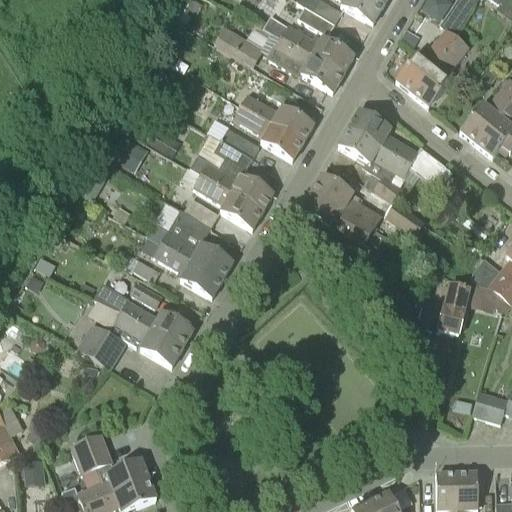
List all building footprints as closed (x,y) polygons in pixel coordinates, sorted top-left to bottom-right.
[(305,11),(334,29),(340,17),(312,0),(302,0),(298,7),(305,11)] [(382,12),(361,0),(334,0),(343,5),(339,11),(371,30),(382,12)] [(361,0),(382,12),(388,0),(361,0)] [(479,5),(482,0),(460,0),(451,15),(439,30),(445,35),(428,56),(423,52),(418,57),(395,87),(412,100),(454,42),(467,27),(479,5)] [(511,0),(482,0),(479,5),(511,27),(511,0)] [(195,23),(201,9),(189,3),(183,16),(195,23)] [(334,29),(305,11),(297,24),(327,41),(334,29)] [(262,35),(342,80),(352,62),(321,44),(320,45),(314,41),(311,46),(287,32),(286,33),(269,23),(262,35)] [(342,80),(262,35),(255,30),(246,45),(224,33),(213,51),(252,73),(261,57),(269,62),(266,67),(297,85),(300,79),(332,98),(342,80)] [(468,53),(454,42),(412,100),(428,113),(451,83),(447,80),(468,53)] [(150,68),(143,80),(154,87),(161,75),(150,68)] [(489,90),(498,79),(486,71),(478,82),(489,90)] [(283,109),(289,99),(265,85),(259,95),(283,109)] [(459,137),(476,151),(511,104),(511,87),(509,85),(487,112),(482,108),(459,137)] [(147,116),(151,108),(133,98),(114,131),(130,140),(136,130),(131,127),(140,112),(147,116)] [(240,113),(302,149),(313,130),(281,112),(277,118),(247,100),(240,113)] [(511,104),(476,151),(491,163),(501,151),(509,157),(511,152),(511,104)] [(302,149),(240,113),(233,124),(264,142),(260,148),(291,167),(302,149)] [(359,116),(348,135),(410,171),(409,174),(420,183),(437,196),(453,178),(433,162),(420,153),(417,158),(387,140),(390,135),(359,116)] [(206,139),(210,141),(251,165),(259,153),(227,135),(228,133),(214,125),(206,139)] [(154,153),(163,138),(155,133),(146,148),(154,153)] [(410,171),(348,135),(337,152),(364,169),(361,174),(369,178),(382,186),(376,197),(375,198),(395,210),(420,183),(409,174),(410,171)] [(146,156),(123,141),(109,164),(132,178),(146,156)] [(190,175),(262,217),(272,200),(240,181),(251,165),(210,141),(190,175)] [(262,217),(190,175),(187,174),(180,186),(193,193),(224,211),(220,217),(252,235),(262,217)] [(378,184),(368,178),(362,188),(372,194),(378,184)] [(321,181),(310,200),(373,236),(380,223),(350,205),(353,200),(321,181)] [(179,216),(190,223),(200,206),(179,193),(169,211),(179,216)] [(373,236),(310,200),(300,217),(332,235),(335,229),(366,248),(373,236)] [(117,214),(111,210),(106,218),(123,228),(129,218),(118,211),(117,214)] [(424,231),(395,210),(383,226),(401,236),(393,247),(405,254),(424,231)] [(147,242),(222,286),(232,269),(200,250),(209,234),(190,223),(179,216),(167,237),(154,229),(147,242)] [(222,286),(147,242),(140,255),(152,262),(183,280),(180,286),(211,304),(222,286)] [(489,293),(501,302),(511,287),(511,251),(505,261),(511,266),(489,293)] [(159,277),(128,260),(121,272),(130,278),(131,276),(153,288),(159,277)] [(43,281),(50,269),(40,263),(33,276),(43,281)] [(481,292),(495,273),(484,264),(472,279),(471,284),(481,292)] [(37,298),(43,287),(32,281),(26,292),(37,298)] [(94,293),(81,287),(77,295),(90,301),(94,293)] [(371,309),(378,295),(362,287),(356,302),(371,309)] [(416,332),(421,303),(392,287),(377,319),(416,332)] [(511,287),(501,302),(503,305),(511,311),(511,308),(511,287)] [(156,314),(162,302),(138,288),(132,300),(156,314)] [(457,342),(469,295),(449,290),(437,337),(457,342)] [(121,318),(182,354),(192,337),(161,319),(158,324),(109,295),(102,307),(121,318)] [(503,305),(498,312),(505,318),(511,311),(503,305)] [(121,318),(110,337),(171,373),(182,354),(121,318)] [(109,375),(123,350),(93,333),(79,357),(109,375)] [(30,354),(37,358),(43,355),(43,346),(37,342),(29,347),(30,354)] [(98,374),(83,370),(80,386),(94,389),(98,374)] [(511,394),(511,395),(508,405),(503,418),(511,421),(511,394)] [(503,418),(508,405),(478,397),(471,421),(500,429),(503,418)] [(45,438),(35,430),(25,443),(35,451),(45,438)] [(63,497),(68,511),(82,511),(148,485),(140,466),(114,477),(100,441),(69,453),(81,484),(98,477),(102,487),(75,498),(74,494),(63,497)] [(42,465),(23,467),(25,489),(44,487),(42,465)] [(511,511),(511,478),(511,479),(511,487),(511,508),(495,509),(495,511),(511,511)] [(456,511),(456,480),(434,481),(434,511),(456,511)] [(477,511),(477,480),(456,480),(456,511),(477,511)] [(148,485),(82,511),(137,511),(156,505),(148,485)] [(394,511),(389,500),(370,509),(370,511),(394,511)]
